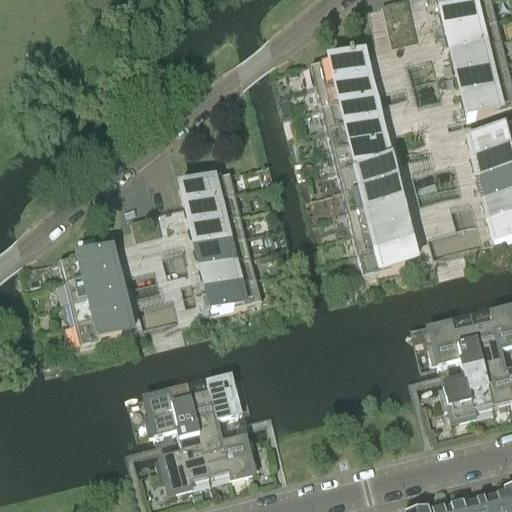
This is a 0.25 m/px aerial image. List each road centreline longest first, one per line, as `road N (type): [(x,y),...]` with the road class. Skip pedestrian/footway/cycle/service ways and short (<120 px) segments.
road 1 (unclassified): [(0,270),(338,0)]
road 2 (tertiary): [(278,511),(511,453)]
